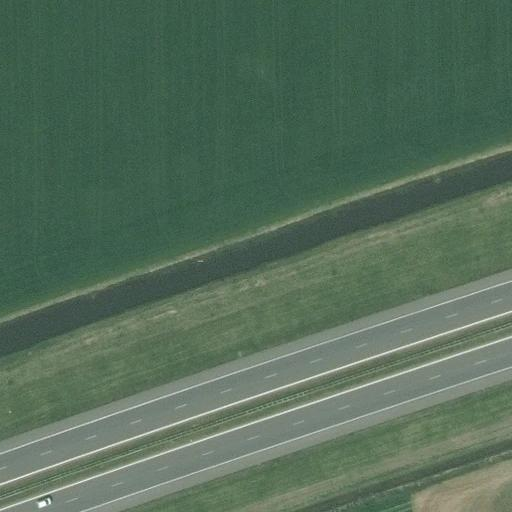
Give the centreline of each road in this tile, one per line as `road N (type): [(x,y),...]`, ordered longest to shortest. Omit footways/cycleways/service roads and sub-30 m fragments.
road 1 (motorway): [(511,297),(0,470)]
road 2 (motorway): [(41,511),(511,353)]
